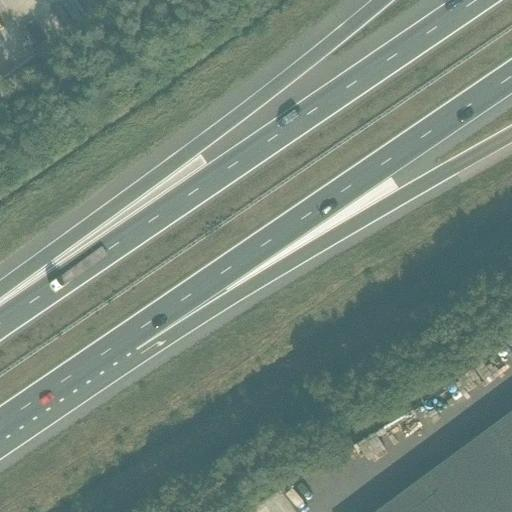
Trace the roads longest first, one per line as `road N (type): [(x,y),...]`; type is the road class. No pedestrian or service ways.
road 1 (motorway): [(475,0),(0,320)]
road 2 (motorway): [(388,0),(194,156),(0,289)]
road 3 (motorway): [(126,339),(511,83)]
road 4 (motorway): [(126,339),(265,275),(511,139)]
road 5 (motorway): [(0,425),(126,339)]
